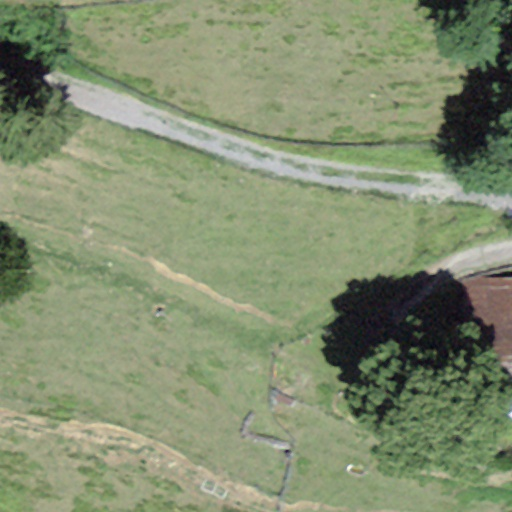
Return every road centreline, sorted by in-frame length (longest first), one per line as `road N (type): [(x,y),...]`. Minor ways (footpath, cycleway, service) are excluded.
road 1 (track): [(0,63),(276,164),(446,189),(511,184)]
road 2 (track): [(511,248),(445,268),(365,338),(367,359),(388,384),(480,398)]
